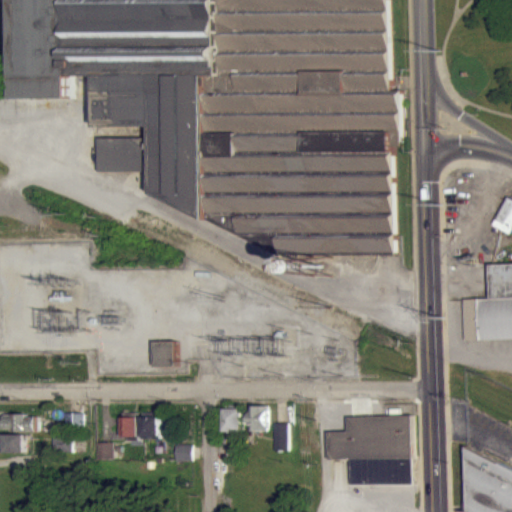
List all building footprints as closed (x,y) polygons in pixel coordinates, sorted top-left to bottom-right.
[(17,0),(391,0),(394,90),(403,90),(404,144),(395,144),(399,252),(280,253),(209,217),(156,191),(156,153),(149,153),(150,169),(100,169),(100,135),(150,135),(149,140),(156,140),(156,124),(100,124),(100,73),(74,73),(74,95),(18,95),(17,0)] [(497,234),(511,240),(511,207),(509,206),(497,234)] [(511,271),(493,272),(494,306),(466,307),(468,348),(511,346),(511,271)] [(181,373),(181,349),(159,349),(159,373),(181,373)] [(270,413),(253,414),(253,438),(271,438),(270,413)] [(226,441),(245,442),(246,416),(227,416),(226,441)] [(67,432),(85,432),(86,421),(68,420),(67,432)] [(144,447),(163,446),(162,420),(144,420),(144,447)] [(42,438),(42,422),(4,423),(4,439),(42,438)] [(352,493),(418,492),(416,423),(351,424),(351,439),(331,439),(331,467),(352,466),(352,493)] [(125,445),(142,444),(141,425),(124,425),(125,445)] [(289,455),(290,431),(277,431),(276,454),(289,455)] [(29,442),(3,442),(3,460),(29,460),(29,442)] [(511,511),(511,466),(468,444),(469,511),(511,511)] [(116,465),(116,450),(100,450),(100,465),(116,465)] [(195,452),(178,452),(178,468),(195,469),(195,452)]
